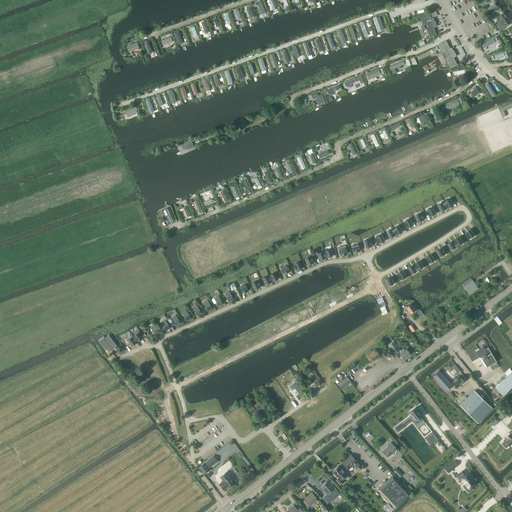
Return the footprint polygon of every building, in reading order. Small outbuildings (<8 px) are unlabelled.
[(428,26),(426,27),(429,37),(436,34),(434,27),(437,26),(435,20),(436,20),(435,18),(434,19),(433,17),(427,19),(425,14),(422,15),(424,20),(422,21),(424,25),(427,24),(428,26)] [(447,57),(445,58),(450,67),(457,64),(454,57),(457,55),(453,49),(453,50),(451,47),(450,48),(446,40),(437,45),(441,52),(444,51),(447,57)] [(139,47),(137,41),(128,44),(128,47),(127,47),(128,51),(139,47)] [(480,92),(476,87),(470,92),(474,97),(480,92)] [(503,109),(501,104),(471,119),(488,152),(496,148),(488,131),(484,124),(505,112),(503,109)] [(137,110),(136,106),(123,112),(124,115),(127,114),(128,117),(133,115),(132,114),(137,112),(136,110),(137,110)] [(422,114),(418,116),(421,122),(427,119),(424,114),(423,115),(422,114)] [(179,152),(180,152),(182,151),(183,152),(194,147),(192,141),(180,146),(180,147),(177,148),(179,152)] [(440,201),(434,203),(440,212),(446,208),(445,207),(447,206),(448,207),(455,204),(450,196),(444,199),(443,199),(442,200),(440,201)] [(428,210),(425,211),(426,215),(427,216),(427,217),(432,216),(435,213),(432,207),(427,209),(428,210)] [(419,213),(415,216),(418,222),(423,218),(423,217),(421,214),(421,213),(419,214),(419,213)] [(404,222),(405,225),(406,224),(407,227),(412,224),(409,218),(404,220),(404,222)] [(391,229),(386,231),(388,234),(389,237),(391,236),(394,234),(393,233),(395,232),(396,234),(401,231),(398,225),(393,228),(394,229),(392,230),(391,229)] [(470,228),(465,232),(470,239),(475,235),(470,228)] [(375,237),(374,239),(374,241),(375,241),(378,243),(385,240),(381,234),(376,235),(375,237)] [(455,240),(454,241),(457,246),(458,245),(458,246),(463,243),(459,237),(454,240),(455,240)] [(452,241),(448,244),(452,250),(456,247),(456,246),(457,246),(454,241),(453,242),(452,241)] [(349,247),(348,248),(350,252),(350,253),(359,251),(358,249),(357,247),(357,244),(355,244),(353,245),(349,246),(349,247)] [(441,248),(436,251),(440,257),(445,254),(445,253),(442,248),(441,248)] [(323,252),(317,253),(319,260),(325,258),(327,257),(327,258),(332,256),(330,249),(325,251),(325,252),(323,252)] [(427,258),(426,258),(429,263),(430,262),(430,263),(435,260),(431,254),(426,257),(427,258)] [(310,256),(305,259),(308,265),(313,263),(313,262),(314,262),(311,257),(310,257),(310,256)] [(300,261),(294,264),(295,264),(294,265),(296,270),(297,269),(297,270),(302,268),(300,261)] [(416,264),(415,265),(418,270),(418,269),(419,270),(424,267),(420,261),(415,264),(416,264)] [(287,265),(281,268),(283,273),(284,273),(284,274),(289,272),(289,271),(290,270),(287,265)] [(413,265),(409,268),(412,274),(417,271),(417,270),(418,270),(415,265),(414,265),(413,265)] [(398,274),(397,275),(400,280),(401,279),(401,280),(406,277),(403,271),(398,273),(398,274)] [(268,276),(263,278),(266,285),(271,282),(270,282),(272,281),(273,281),(278,279),(275,273),(270,275),(270,276),(268,276)] [(391,277),(386,280),(389,286),(394,284),(393,283),(394,282),(392,277),(391,278),(391,277)] [(473,280),(464,286),(470,294),(478,288),(473,280)] [(257,281),(252,283),(255,290),(260,287),(259,287),(260,286),(258,281),(257,281)] [(246,284),(239,287),(242,293),(242,292),(243,293),(248,291),(247,290),(248,290),(246,284)] [(231,294),(229,291),(225,293),(229,301),(233,299),(232,296),(232,295),(231,294)] [(220,299),(218,296),(214,298),(219,306),(223,304),(221,300),(222,300),(221,298),(220,299)] [(209,303),(208,300),(204,303),(208,311),(212,308),(210,305),(211,305),(210,303),(209,303)] [(407,306),(406,306),(411,313),(416,310),(411,303),(407,306)] [(199,308),(197,305),(193,308),(198,316),(202,313),(200,310),(199,308)] [(188,313),(186,310),(182,313),(187,321),(191,318),(189,315),(190,314),(189,313),(188,313)] [(178,318),(176,315),(172,318),(177,325),(181,323),(179,320),(179,319),(178,317),(178,318)] [(167,323),(165,320),(161,323),(166,330),(170,328),(168,324),(169,324),(167,322),(167,323)] [(156,327),(154,325),(150,327),(156,335),(160,332),(157,329),(158,329),(157,327),(156,327)] [(134,336),(133,337),(137,342),(138,341),(143,338),(138,332),(134,336)] [(104,338),(100,341),(108,352),(116,346),(109,336),(104,339),(104,338)] [(132,337),(128,341),(132,346),(136,343),(136,342),(137,342),(133,337),(133,338),(132,337)] [(394,353),(400,349),(394,341),(392,339),(386,343),(388,345),(394,353)] [(479,358),(483,356),(483,357),(481,358),(486,366),(495,360),(488,348),(485,349),(483,347),(476,351),(479,358)] [(403,349),(401,350),(401,351),(402,352),(399,354),(403,359),(410,354),(406,349),(405,350),(403,349)] [(370,360),(376,355),(373,351),(367,356),(370,360)] [(323,383),(313,369),(311,371),(311,372),(309,373),(310,376),(313,374),(320,384),(323,383)] [(508,376),(495,388),(503,397),(511,389),(511,371),(510,370),(506,374),(508,376)] [(443,385),(447,381),(438,372),(433,375),(443,385)] [(467,379),(463,375),(460,377),(459,376),(451,383),(456,389),(461,384),(462,384),(467,379)] [(342,389),(351,382),(346,377),(338,384),(342,389)] [(294,384),(291,385),(293,388),(296,387),(300,393),(296,396),(299,400),(306,395),(296,381),(293,383),(294,384)] [(460,405),(478,423),(492,408),(474,391),(460,405)] [(252,404),(247,407),(252,415),(256,412),(258,414),(260,413),(259,410),(263,407),(258,400),(253,403),(254,404),(252,405),(252,404)] [(422,415),(414,406),(406,412),(408,415),(393,427),(398,433),(407,426),(413,421),(418,428),(424,422),(420,416),(422,415)] [(279,433),(285,442),(289,439),(283,430),(279,433)] [(439,438),(433,430),(424,437),(431,444),(439,438)] [(502,444),(506,447),(508,445),(509,446),(511,444),(511,443),(511,431),(510,433),(509,432),(505,437),(506,437),(503,440),(504,442),(502,444)] [(382,451),(387,457),(392,453),(394,455),(398,451),(396,449),(392,443),(391,444),(390,442),(388,444),(389,446),(382,451)] [(362,467),(350,455),(342,463),(348,469),(353,465),(358,470),(362,467)] [(204,474),(209,470),(204,463),(199,467),(204,474)] [(451,463),(444,468),(448,473),(455,468),(451,463)] [(346,475),(338,466),(332,472),(338,478),(336,480),(340,485),(343,482),(341,480),(346,475)] [(463,470),(454,477),(459,483),(461,481),(464,485),(463,486),(468,493),(472,489),(471,488),(476,484),(472,480),(473,480),(469,474),(468,474),(467,473),(466,474),(463,470)] [(220,484),(224,490),(230,485),(231,486),(235,483),(228,475),(223,480),(224,481),(220,484)] [(410,494),(392,476),(378,490),(395,508),(410,494)] [(326,494),(324,496),(329,502),(331,500),(327,494),(335,488),(329,481),(321,487),(326,494)] [(303,502),(308,507),(317,499),(312,493),(309,495),(309,496),(305,500),(305,501),(303,502)] [(326,511),(330,509),(321,498),(317,502),(325,511),(326,511)]
